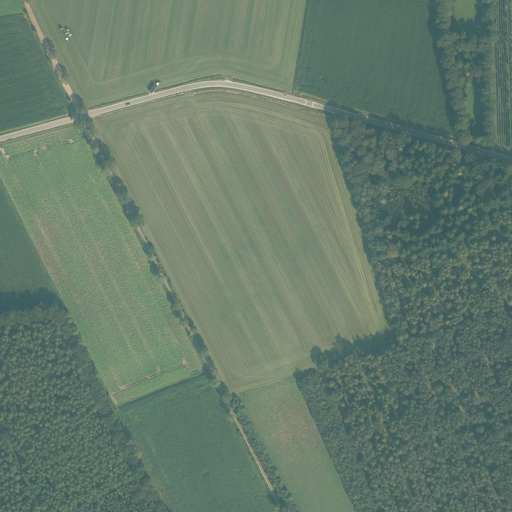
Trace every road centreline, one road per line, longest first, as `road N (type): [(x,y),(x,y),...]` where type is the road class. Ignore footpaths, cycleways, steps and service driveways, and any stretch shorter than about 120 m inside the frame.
road 1 (tertiary): [(0,139),(208,83),(251,87),(511,159)]
road 2 (track): [(80,116),(281,511)]
road 3 (track): [(80,116),(25,0)]
